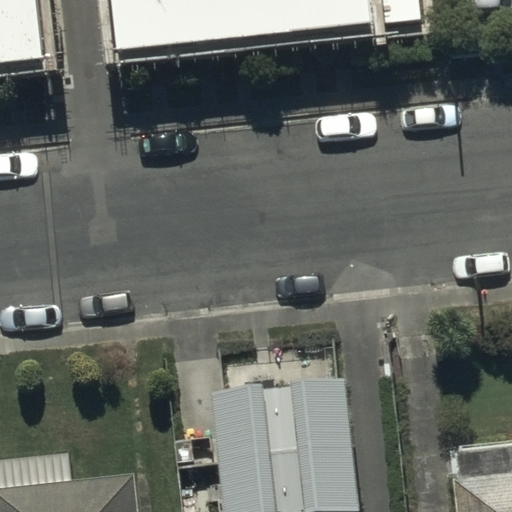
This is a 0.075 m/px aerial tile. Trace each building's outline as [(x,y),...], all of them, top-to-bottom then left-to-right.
[(0,0),(0,63),(52,58),(44,0),(0,0)] [(118,0),(123,54),(427,24),(424,0),(118,0)] [(351,379),(219,395),(233,511),(360,511),(367,511),(351,379)] [(511,511),(511,447),(456,453),(461,511),(511,511)] [(0,467),(2,487),(0,487),(0,511),(140,511),(136,476),(72,483),(69,454),(0,462),(0,467)]
